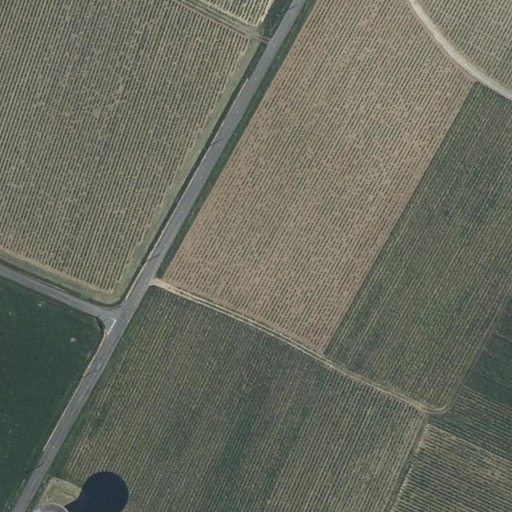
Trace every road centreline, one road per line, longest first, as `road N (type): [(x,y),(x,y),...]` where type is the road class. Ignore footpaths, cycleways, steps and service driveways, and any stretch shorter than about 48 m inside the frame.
road 1 (track): [(511,291),(451,405),(429,414),(149,279)]
road 2 (tertiary): [(123,323),(297,0)]
road 3 (tertiary): [(18,511),(123,323)]
road 4 (track): [(511,453),(429,414),(387,511)]
road 5 (track): [(511,98),(460,65),(410,0)]
road 6 (unclassified): [(0,270),(123,323)]
